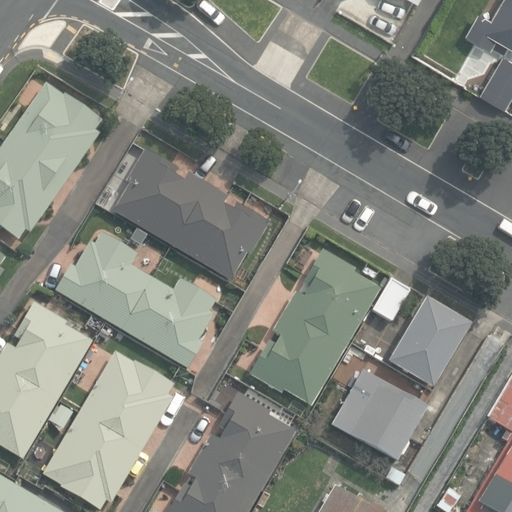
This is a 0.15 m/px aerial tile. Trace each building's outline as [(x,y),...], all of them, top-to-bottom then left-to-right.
[(511,0),(501,0),(490,20),(477,13),(464,36),(489,50),(495,40),(511,49),(511,0)] [(477,92),(500,106),(511,85),(511,59),(500,52),(477,92)] [(0,227),(18,240),(25,230),(30,233),(100,135),(95,131),(102,121),(64,94),(63,96),(46,85),(0,150),(0,227)] [(113,209),(231,280),(247,252),(250,253),(270,221),(239,203),(236,201),(232,207),(224,203),(228,196),(188,172),(184,179),(175,174),(178,168),(144,148),(125,180),(129,182),(113,209)] [(103,320),(188,370),(203,343),(199,341),(214,315),(209,312),(216,301),(180,280),(172,291),(131,266),(138,254),(102,233),(95,245),(90,242),(75,268),(71,265),(55,291),(103,320)] [(281,388),(308,404),(378,286),(350,271),(353,267),(320,248),(305,273),(300,281),(308,286),(303,295),(292,289),(269,328),(278,334),(273,343),(266,338),(246,372),(279,392),(281,388)] [(371,307),(390,318),(407,288),(388,277),(371,307)] [(0,444),(21,457),(91,340),(63,324),(66,320),(33,300),(13,335),(21,340),(16,348),(6,342),(0,352),(0,444)] [(430,391),(468,326),(423,300),(385,364),(430,391)] [(61,487),(100,510),(106,500),(111,503),(173,398),(168,395),(174,385),(135,362),(134,364),(115,353),(43,475),(62,486),(61,487)] [(395,463),(425,408),(360,371),(329,426),(395,463)] [(511,511),(511,374),(487,417),(511,432),(465,511),(511,511)] [(244,511),(293,429),(266,415),(269,411),(235,391),(225,409),(215,425),(223,429),(218,438),(209,433),(186,472),(194,477),(189,486),(181,482),(178,487),(163,511),(244,511)] [(51,423),(64,429),(73,412),(61,405),(51,423)] [(295,457),(322,473),(332,453),(305,438),(295,457)] [(64,511),(0,474),(0,511),(64,511)] [(385,511),(357,495),(355,499),(334,486),(318,511),(385,511)] [(448,511),(450,511),(461,493),(449,486),(438,506),(448,511)]
